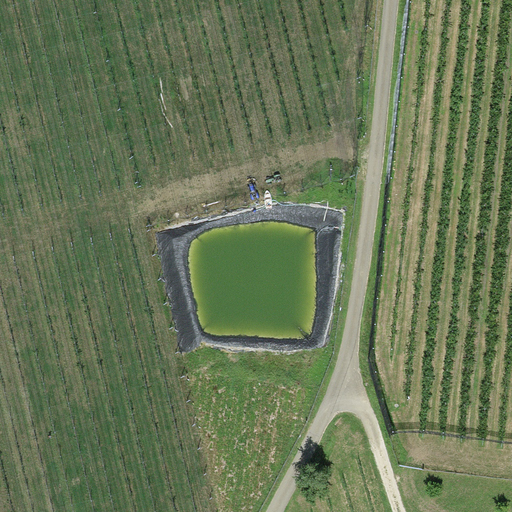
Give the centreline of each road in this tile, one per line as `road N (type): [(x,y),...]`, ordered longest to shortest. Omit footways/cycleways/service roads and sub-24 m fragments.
road 1 (track): [(388,0),(342,385)]
road 2 (track): [(342,385),(267,511)]
road 3 (track): [(393,511),(368,431),(342,385)]
